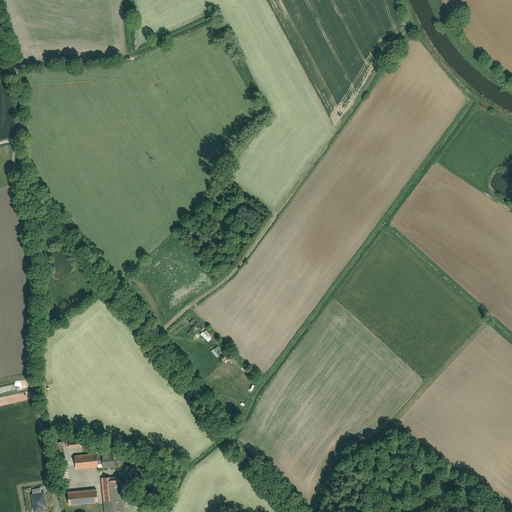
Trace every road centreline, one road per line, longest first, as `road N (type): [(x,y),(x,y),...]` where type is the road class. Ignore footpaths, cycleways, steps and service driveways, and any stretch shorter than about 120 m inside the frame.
road 1 (unclassified): [(16,141),(24,175),(215,429),(293,511)]
road 2 (track): [(417,29),(225,279),(147,339)]
road 3 (residential): [(59,511),(34,391),(38,299),(16,141)]
road 4 (unclassified): [(0,18),(18,68),(16,141)]
